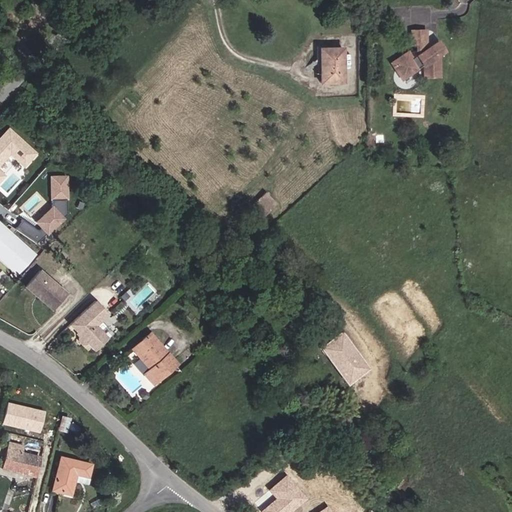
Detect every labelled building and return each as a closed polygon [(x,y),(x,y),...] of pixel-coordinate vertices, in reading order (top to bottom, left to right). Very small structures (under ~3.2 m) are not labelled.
[(428,76),(437,75),(437,67),(444,67),(442,53),(445,50),(437,41),(426,50),(424,50),(424,42),(426,42),(425,30),(409,30),(409,43),(416,43),(416,56),(411,59),(407,55),(392,66),(405,82),(422,70),(426,70),(427,71),(428,76)] [(319,83),(343,82),(342,47),(318,48),(319,83)] [(33,154),(6,129),(0,136),(0,177),(1,176),(0,174),(0,161),(7,153),(22,166),(33,154)] [(68,176),(53,177),(54,207),(39,221),(44,226),(40,230),(24,219),(17,228),(38,242),(68,214),(68,176)] [(266,216),(279,203),(266,190),(253,203),(266,216)] [(26,256),(0,235),(0,258),(15,271),(26,256)] [(64,295),(37,272),(23,288),(50,311),(64,295)] [(107,315),(94,302),(69,326),(79,337),(77,338),(77,342),(80,345),(84,345),(85,344),(93,352),(106,340),(94,327),(99,322),(107,315)] [(94,327),(106,340),(111,334),(99,322),(94,327)] [(351,382),(369,368),(342,334),(333,342),(335,345),(327,352),(351,382)] [(151,336),(132,352),(148,372),(143,376),(152,386),(177,365),(151,336)] [(109,392),(104,387),(99,392),(103,397),(109,392)] [(37,432),(42,411),(5,403),(0,423),(37,432)] [(10,443),(3,469),(33,477),(38,458),(29,456),(31,449),(10,443)] [(72,474),(84,476),(86,464),(56,458),(50,489),(68,492),(71,481),(72,474)] [(72,474),(71,481),(83,483),(84,476),(72,474)] [(294,511),(298,509),(293,503),(301,496),(287,480),(272,493),(279,502),(266,511),(294,511)] [(306,502),(301,496),(293,503),(298,509),(306,502)]
